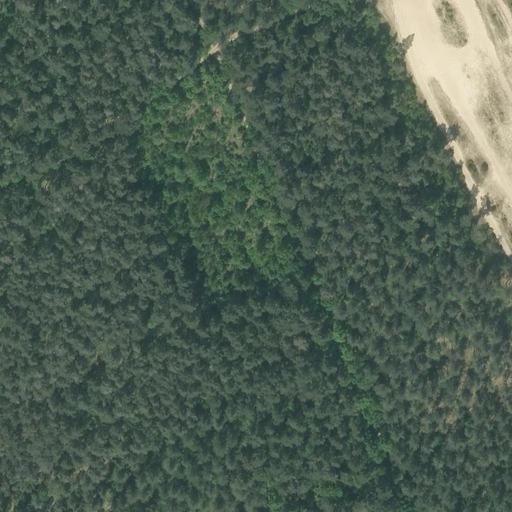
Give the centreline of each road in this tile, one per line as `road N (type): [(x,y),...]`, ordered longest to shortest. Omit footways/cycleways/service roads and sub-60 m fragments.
road 1 (track): [(192,0),(394,461)]
road 2 (track): [(0,187),(50,164),(216,50)]
road 3 (track): [(336,0),(216,50)]
